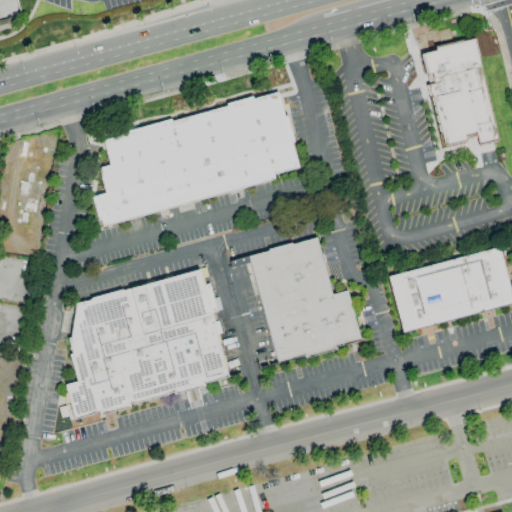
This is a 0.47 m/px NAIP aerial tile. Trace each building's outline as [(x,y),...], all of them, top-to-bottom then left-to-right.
[(0,31),(10,30),(7,18),(0,19),(0,31)] [(426,52),(477,39),(500,134),(449,146),(426,52)] [(282,93),(108,141),(114,164),(104,167),(111,192),(96,196),(104,227),(303,172),(282,93)] [(246,257),(273,365),(360,343),(346,290),(330,294),(316,240),(246,257)] [(402,330),(511,299),(497,247),(387,278),(402,330)] [(77,418),(230,373),(199,269),(80,302),(69,334),(80,373),(64,378),(77,418)]
